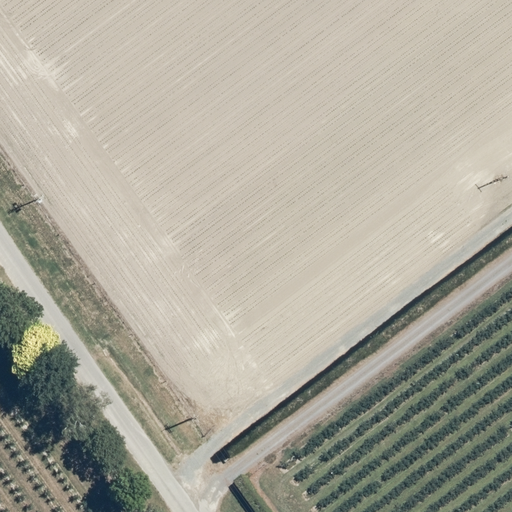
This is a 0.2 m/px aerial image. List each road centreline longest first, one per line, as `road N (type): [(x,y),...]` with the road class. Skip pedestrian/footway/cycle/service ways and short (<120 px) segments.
road 1 (unknown): [(191,502),(511,257)]
road 2 (tertiary): [(198,511),(0,234)]
